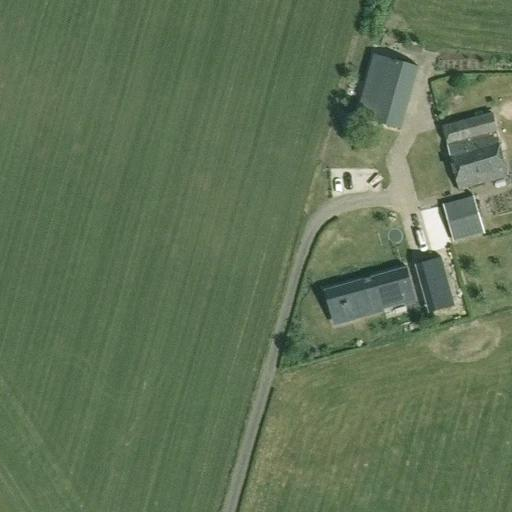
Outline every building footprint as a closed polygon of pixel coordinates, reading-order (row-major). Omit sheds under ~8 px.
[(373,71),(414,82),(418,67),(377,56),(373,71)] [(414,82),(373,71),(365,103),(406,114),(414,82)] [(450,102),(467,96),(462,82),(445,88),(450,102)] [(365,103),(361,117),(402,129),(406,114),(365,103)] [(509,175),(492,114),(443,128),(460,189),(509,175)] [(378,148),(371,173),(384,177),(391,153),(378,148)] [(472,199),(443,207),(452,242),(482,234),(472,199)] [(511,263),(511,238),(488,248),(497,270),(511,263)] [(441,257),(415,265),(422,294),(434,291),(439,310),(455,306),(441,257)] [(408,269),(407,268),(369,279),(370,280),(364,282),(363,280),(325,291),(325,293),(330,291),(335,308),(345,305),(348,318),(414,299),(406,270),(408,269)]
